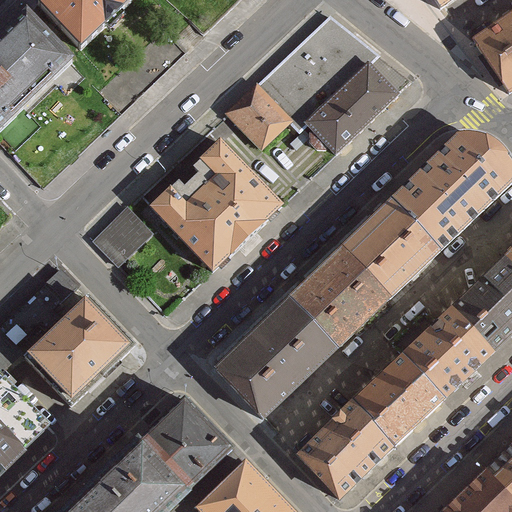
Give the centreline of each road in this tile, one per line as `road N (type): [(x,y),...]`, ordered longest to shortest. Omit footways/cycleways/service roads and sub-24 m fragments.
road 1 (residential): [(458,90),(174,357)]
road 2 (residential): [(51,230),(295,0)]
road 3 (residential): [(174,357),(11,511)]
road 4 (unclassified): [(174,357),(319,511)]
road 5 (residential): [(381,511),(511,388)]
road 6 (unclassified): [(51,230),(174,357)]
road 7 (unclassified): [(458,90),(343,0)]
